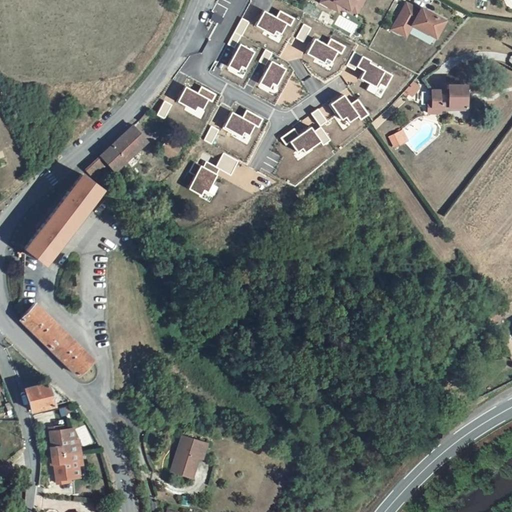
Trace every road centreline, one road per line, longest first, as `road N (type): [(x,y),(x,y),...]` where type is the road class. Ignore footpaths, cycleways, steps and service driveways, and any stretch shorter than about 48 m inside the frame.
road 1 (tertiary): [(201,0),(174,57),(147,89),(24,202),(0,235)]
road 2 (tertiary): [(0,308),(94,407),(112,442),(129,511)]
road 3 (unclassified): [(0,347),(26,422),(30,511)]
road 4 (primary): [(511,407),(455,442),(384,511)]
